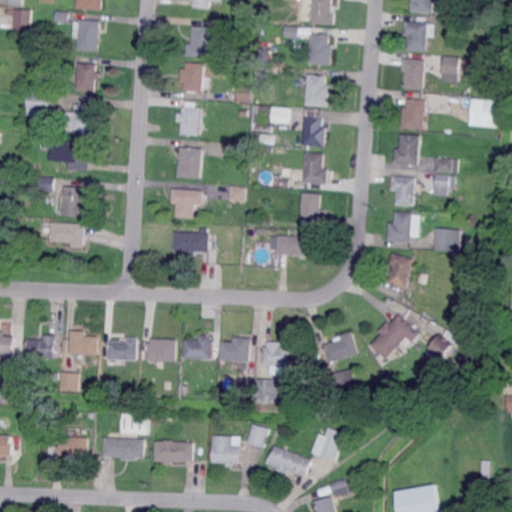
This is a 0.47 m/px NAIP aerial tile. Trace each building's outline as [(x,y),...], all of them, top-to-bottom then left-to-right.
[(105,0),(105,11),(86,9),(86,0),(105,0)] [(225,0),(225,3),(213,2),(212,9),(195,8),(196,0),(225,0)] [(335,25),(313,24),(314,0),(333,0),(333,6),(336,7),(335,25)] [(435,0),(434,14),(412,12),(413,0),(435,0)] [(446,16),(438,15),(439,8),(447,9),(446,16)] [(33,30),(15,29),(16,10),(34,11),(33,30)] [(71,22),(58,21),(59,11),(72,12),(71,22)] [(428,23),(430,23),(430,24),(437,24),(436,37),(429,37),(428,52),(409,50),(410,36),(405,36),(406,22),(413,22),(414,15),(429,16),(428,23)] [(102,51),(81,50),(82,38),(76,38),(78,21),(83,22),(83,19),(105,20),(102,51)] [(465,31),(458,31),(459,20),(466,21),(465,31)] [(301,38),(286,37),(287,25),(302,26),(301,38)] [(211,58),(189,56),(190,44),(194,44),(195,26),(213,28),(211,58)] [(334,66),(310,64),(312,34),(331,35),(330,45),(335,45),(334,66)] [(270,64),(260,64),(260,48),(270,49),(270,64)] [(460,82),(445,81),(445,74),(444,74),(445,56),(461,57),(460,82)] [(426,90),(408,88),(409,71),(405,71),(406,58),(428,59),(426,90)] [(104,79),(100,79),(99,92),(81,91),(82,62),(101,64),(101,71),(105,71),(104,79)] [(206,78),(210,78),(209,92),(205,91),(205,92),(199,92),(198,94),(190,94),(190,91),(186,91),(187,83),(182,82),(184,69),(188,69),(189,62),(207,64),(206,78)] [(331,106),(308,105),(310,74),(330,76),(329,86),(332,86),(331,106)] [(253,103),(237,102),(239,80),(254,81),(253,103)] [(50,111),(30,110),(32,92),(51,93),(50,111)] [(427,129),(405,127),(406,116),(410,116),(411,98),(430,100),(427,129)] [(499,128),(473,125),(475,99),(501,101),(499,128)] [(101,121),(97,120),(96,133),(78,132),(78,129),(70,128),(71,115),(78,116),(79,104),(98,105),(97,113),(102,113),(101,121)] [(203,135),(185,134),(186,121),(180,121),(181,112),(186,113),(187,106),(205,107),(203,135)] [(291,123),(274,122),(275,107),(292,108),(291,123)] [(326,147),(304,146),(306,116),(325,117),(324,127),(328,127),(326,147)] [(36,133),(26,133),(27,124),(37,124),(36,133)] [(421,165),(397,163),(398,147),(403,148),(404,134),(424,135),(421,165)] [(93,171),(72,170),(73,161),(55,160),(56,140),(84,142),(83,149),(87,149),(86,160),(94,160),(93,171)] [(249,161),(234,160),(235,144),(250,145),(249,161)] [(204,178),(181,176),(184,146),(206,148),(204,178)] [(330,184),(306,182),(309,152),(327,154),(326,168),(331,169),(330,184)] [(461,172),(439,171),(440,157),(462,158),(461,172)] [(458,188),(452,188),(451,195),(438,194),(439,174),(459,175),(458,188)] [(418,206),(399,204),(400,190),(395,190),(396,175),(420,177),(418,206)] [(56,192),(40,191),(41,176),(57,178),(56,192)] [(248,201),(232,200),(233,186),(249,187),(248,201)] [(88,218),(65,216),(67,187),(88,189),(86,201),(89,202),(88,218)] [(206,205),(198,204),(197,218),(179,217),(180,203),(174,203),(175,188),(207,190),(206,205)] [(325,232),(302,231),(305,193),(323,194),(322,209),(327,210),(325,232)] [(421,237),(413,237),(413,243),(390,241),(391,223),(396,223),(397,212),(415,213),(415,215),(423,216),(421,237)] [(272,227),(249,226),(249,219),(273,220),(272,227)] [(90,224),(88,247),(75,246),(76,242),(55,241),(55,233),(48,233),(49,223),(56,223),(57,221),(90,224)] [(209,234),(211,234),(210,252),(195,251),(195,257),(187,256),(187,251),(175,251),(175,232),(201,233),(201,228),(209,229),(209,234)] [(462,252),(438,250),(439,229),(464,230),(462,252)] [(320,255),(280,254),(281,235),(320,237),(320,255)] [(409,288),(391,282),(396,265),(392,264),(396,252),(418,258),(409,288)] [(429,283),(420,281),(422,273),(431,275),(429,283)] [(425,333),(417,342),(411,337),(390,359),(375,345),(385,333),(382,330),(391,320),(394,323),(404,313),(425,333)] [(101,354),(73,353),(74,330),(89,330),(88,336),(102,336),(101,354)] [(445,360),(443,358),(440,363),(430,356),(434,351),(432,350),(441,336),(445,339),(450,330),(461,336),(445,360)] [(8,335),(19,336),(18,359),(6,358),(6,354),(0,353),(0,331),(8,332),(8,335)] [(331,363),(326,345),(337,342),(336,339),(343,337),(342,336),(354,332),(361,354),(331,363)] [(214,340),(216,340),(215,359),(186,357),(187,339),(201,340),(202,334),(214,335),(214,340)] [(59,357),(30,357),(30,338),(48,339),(48,335),(60,335),(59,357)] [(251,361),(222,359),(223,342),(235,343),(236,337),(253,339),(251,361)] [(139,361),(109,360),(110,341),(128,342),(128,338),(140,338),(139,361)] [(179,361),(149,360),(150,342),(167,342),(168,338),(180,339),(179,361)] [(294,366),(266,365),(267,346),(282,346),(282,343),(295,343),(294,366)] [(464,373),(457,368),(462,362),(461,361),(462,360),(460,359),(464,354),(466,356),(470,350),(477,355),(464,373)] [(333,391),(328,377),(353,369),(357,383),(333,391)] [(80,390),(62,389),(63,373),(81,374),(80,390)] [(256,396),(240,395),(241,377),(258,378),(256,396)] [(285,396),(283,396),(283,402),(258,402),(258,380),(285,380),(285,396)] [(19,404),(0,403),(0,382),(20,383),(19,404)] [(151,435),(124,433),(125,413),(152,415),(151,435)] [(268,447),(251,442),(257,423),(273,428),(268,447)] [(338,462),(315,453),(322,434),(328,436),(331,427),(349,434),(338,462)] [(115,438),(147,440),(146,459),(139,458),(139,461),(124,460),(124,458),(105,457),(106,438),(109,438),(109,435),(115,436),(115,438)] [(14,456),(0,456),(0,436),(12,436),(12,444),(14,444),(14,456)] [(90,458),(80,458),(80,455),(62,454),(63,436),(91,437),(90,458)] [(243,464),(236,464),(236,467),(228,467),(228,464),(214,463),(216,436),(243,437),(242,446),(243,446),(243,464)] [(177,441),(197,442),(197,461),(175,461),(175,464),(166,464),(166,461),(158,460),(159,440),(167,441),(167,439),(177,439),(177,441)] [(317,459),(310,477),(292,470),(291,473),(280,469),(281,467),(271,463),(275,452),(277,452),(280,445),(317,459)] [(494,478),(485,477),(485,460),(494,460),(494,478)] [(349,481),(354,480),(357,493),(338,498),(334,483),(349,479),(349,481)] [(401,511),(398,491),(437,485),(442,511),(401,511)] [(318,511),(317,506),(319,506),(318,502),(336,497),(339,511),(318,511)]
